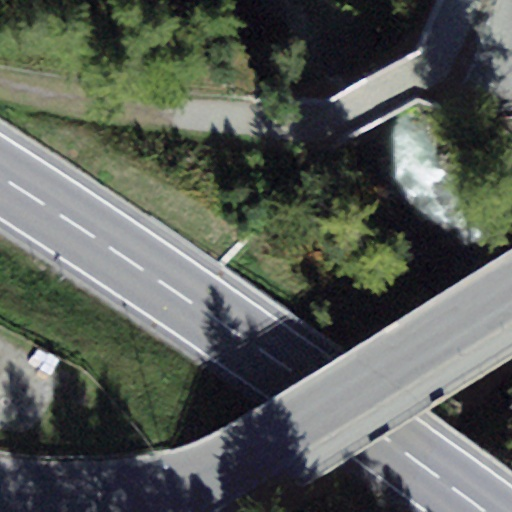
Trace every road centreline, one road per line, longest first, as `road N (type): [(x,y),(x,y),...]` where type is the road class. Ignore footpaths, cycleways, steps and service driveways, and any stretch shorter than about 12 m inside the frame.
road 1 (primary): [(484,511),(303,376),(0,178)]
road 2 (tertiary): [(511,291),(200,482)]
road 3 (track): [(0,83),(262,127)]
road 4 (tertiary): [(0,488),(85,497),(161,494),(200,482)]
